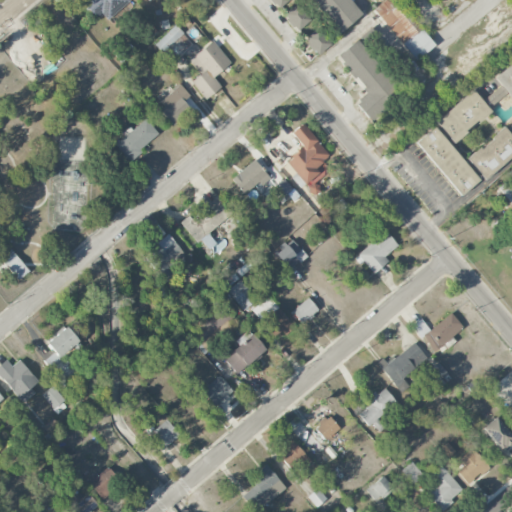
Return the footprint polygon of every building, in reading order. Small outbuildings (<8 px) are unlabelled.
[(364,11),(355,0),(310,0),(336,33),(364,11)] [(397,0),(387,0),(374,10),(415,61),(434,46),(397,0)] [(311,18),(296,3),(283,16),(299,31),(311,18)] [(167,53),(173,60),(192,43),(175,25),(154,45),(164,55),(167,53)] [(317,55),(330,44),(317,28),(304,39),(317,55)] [(357,39),(336,55),(365,93),(354,102),(368,120),(401,95),(357,39)] [(221,88),(212,76),(230,64),(214,41),(189,58),(200,74),(191,81),(204,99),(221,88)] [(511,98),(511,123),(507,128),(511,133),(511,62),(494,77),(501,86),(484,100),(490,107),(508,93),(511,98)] [(191,110),(184,103),(190,96),(180,85),(156,108),(174,127),(191,110)] [(435,121),(453,143),(491,112),(473,90),(435,121)] [(159,135),(145,117),(123,135),(124,137),(114,145),(128,161),(159,135)] [(303,147),(285,162),(305,185),(320,172),(315,167),(329,156),(301,123),(290,133),(303,147)] [(468,161),(486,178),(511,152),(511,153),(511,136),(501,126),(468,161)] [(479,180),(434,127),(415,142),(460,196),(479,180)] [(243,195),(268,179),(256,160),(231,177),(243,195)] [(292,189),(284,178),(273,187),(282,197),(292,189)] [(307,191),(315,195),(319,187),(311,183),(307,191)] [(511,206),(511,192),(504,183),(498,188),(511,206)] [(195,242),(232,215),(218,197),(207,205),(209,209),(193,221),(188,215),(179,222),(195,242)] [(373,274),(388,261),(384,257),(397,245),(384,231),(357,255),(373,274)] [(156,243),(154,240),(147,245),(151,252),(144,257),(163,284),(176,275),(172,268),(186,258),(169,234),(156,243)] [(208,250),(215,244),(208,234),(200,240),(208,250)] [(289,272),(307,258),(292,240),(274,254),(289,272)] [(28,272),(5,242),(0,245),(0,272),(2,275),(8,270),(16,281),(28,272)] [(225,290),(238,279),(233,273),(220,285),(225,290)] [(227,290),(242,311),(256,301),(241,279),(227,290)] [(280,331),(285,336),(295,328),(269,296),(251,310),(273,337),(280,331)] [(291,312),(302,324),(318,310),(307,298),(291,312)] [(234,317),(223,304),(202,322),(198,317),(187,327),(202,345),(234,317)] [(411,327),(433,352),(463,328),(450,313),(429,330),(420,319),(411,327)] [(45,342),(53,353),(44,359),(66,390),(79,380),(61,354),(78,342),(67,327),(45,342)] [(234,342),(237,346),(222,359),(237,375),(265,349),(247,330),(234,342)] [(380,366),(399,394),(409,387),(402,377),(426,360),(414,342),(380,366)] [(0,377),(23,402),(34,392),(30,388),(38,381),(18,360),(11,366),(5,359),(0,363),(0,377)] [(232,395),(221,376),(201,388),(213,407),(232,395)] [(41,395),(52,410),(64,400),(52,386),(41,395)] [(356,413),(367,426),(396,403),(385,390),(356,413)] [(313,428),(325,441),(339,428),(327,415),(313,428)] [(511,444),(511,436),(494,417),(482,428),(503,452),(511,444)] [(278,456),(292,473),(308,460),(294,442),(278,456)] [(456,472),(467,484),(488,466),(472,448),(459,460),(464,465),(456,472)] [(400,470),(411,485),(422,476),(411,462),(400,470)] [(240,495),(253,511),(255,511),(285,488),(265,464),(256,472),(261,478),(240,495)] [(425,492),(442,510),(463,490),(440,465),(426,478),(432,485),(425,492)] [(100,499),(120,484),(107,467),(87,482),(95,492),(100,499)] [(364,490),(375,503),(392,489),(381,476),(364,490)] [(306,497),(315,508),(326,499),(317,488),(306,497)] [(86,494),(80,500),(74,494),(65,502),(75,511),(89,511),(97,505),(86,494)]
